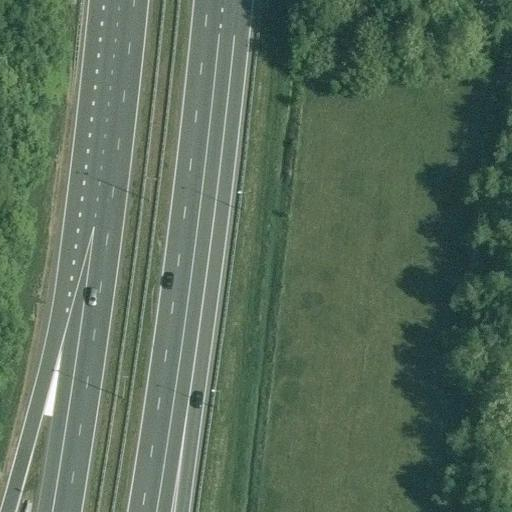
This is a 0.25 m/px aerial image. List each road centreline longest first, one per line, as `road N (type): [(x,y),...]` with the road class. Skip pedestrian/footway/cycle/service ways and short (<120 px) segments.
road 1 (motorway): [(147,511),(220,24)]
road 2 (motorway): [(183,511),(223,221),(220,24)]
road 3 (motorway): [(100,233),(47,367),(9,511)]
road 4 (motorway): [(100,233),(58,511)]
road 5 (motorway): [(125,0),(100,233)]
